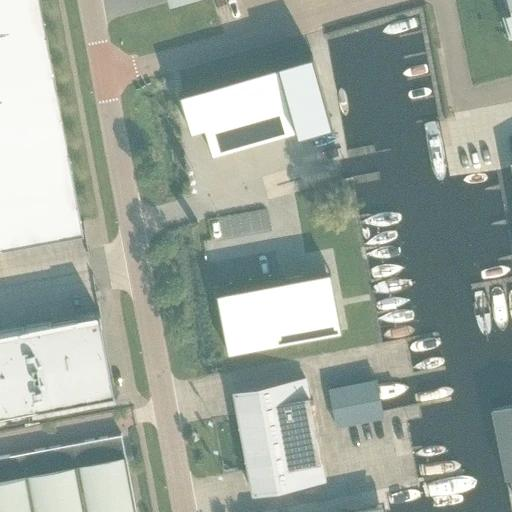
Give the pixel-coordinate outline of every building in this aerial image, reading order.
[(67,150),(44,34),(46,33),(39,0),(0,0),(0,245),(2,246),(83,231),(68,150),(67,150)] [(311,54),(178,93),(189,130),(203,126),(210,153),(330,119),(311,54)] [(329,271),(215,293),(227,353),(341,331),(329,271)] [(36,408),(113,394),(98,312),(76,316),(76,317),(0,330),(0,414),(36,407),(36,408)] [(305,378),(234,391),(253,494),(323,480),(305,378)] [(511,405),(490,410),(505,480),(510,479),(511,489),(511,405)] [(135,511),(121,434),(0,457),(0,511),(135,511)]
